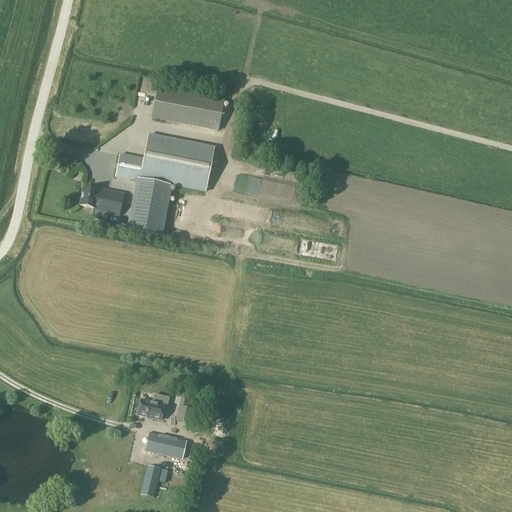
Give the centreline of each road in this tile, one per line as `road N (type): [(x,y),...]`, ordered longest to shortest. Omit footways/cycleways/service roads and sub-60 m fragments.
road 1 (unclassified): [(0,252),(17,215),(68,0)]
road 2 (unknown): [(0,372),(125,424)]
